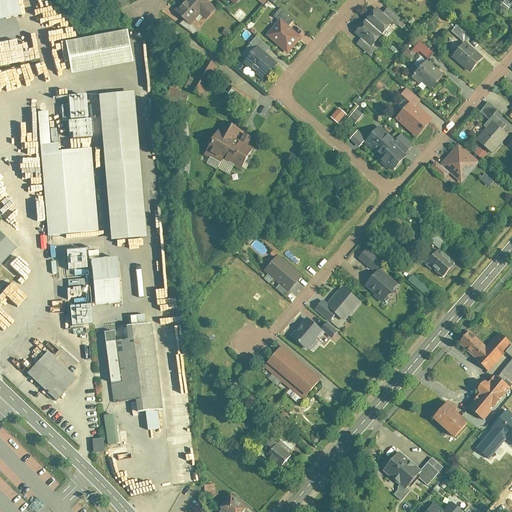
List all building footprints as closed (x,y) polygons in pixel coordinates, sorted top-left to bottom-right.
[(0,0),(0,19),(17,15),(13,0),(0,0)] [(190,27),(197,17),(204,23),(214,10),(201,0),(185,0),(174,15),(190,27)] [(511,0),(503,0),(501,4),(511,12),(511,0)] [(370,8),(350,35),(369,49),(389,22),(370,8)] [(291,22),(277,11),(272,17),(286,28),(291,22)] [(278,22),(265,37),(285,54),(298,39),(278,22)] [(449,31),(462,43),(467,37),(454,25),(449,31)] [(124,33),(60,44),(65,75),(130,64),(124,33)] [(37,39),(22,40),(24,58),(38,57),(37,39)] [(253,40),(238,57),(244,62),(243,64),(263,80),(275,66),(261,55),(266,50),(253,40)] [(434,59),(418,44),(412,50),(429,65),(434,59)] [(462,47),(451,61),(469,76),(480,62),(462,47)] [(182,90),(198,99),(216,68),(201,59),(182,90)] [(423,63),(411,78),(427,91),(440,76),(423,63)] [(127,89),(90,92),(104,239),(141,236),(127,89)] [(182,112),(185,92),(167,89),(165,102),(169,103),(167,110),(182,112)] [(230,91),(224,100),(246,115),(252,105),(230,91)] [(417,100),(404,91),(400,97),(413,106),(417,100)] [(85,95),(62,97),(64,134),(66,134),(66,140),(87,139),(85,95)] [(407,104),(393,121),(414,139),(428,122),(407,104)] [(485,105),(478,113),(486,120),(494,112),(485,105)] [(336,109),(328,119),(335,125),(343,115),(336,109)] [(95,226),(88,142),(54,144),(54,137),(44,138),(41,110),(34,110),(44,230),(95,226)] [(353,112),(349,118),(356,124),(361,118),(353,112)] [(178,146),(187,146),(187,123),(177,123),(178,146)] [(474,142),(489,154),(505,135),(489,123),(474,142)] [(220,124),(204,157),(207,158),(203,166),(226,177),(229,169),(238,173),(249,150),(230,141),(235,131),(220,124)] [(376,127),(361,143),(376,156),(373,160),(390,173),(402,156),(388,146),(392,141),(376,127)] [(355,148),(363,141),(355,131),(346,139),(355,148)] [(459,180),(477,158),(452,139),(435,161),(459,180)] [(473,153),(482,159),(485,153),(477,147),(473,153)] [(486,187),(491,181),(483,173),(477,179),(486,187)] [(0,261),(18,243),(0,224),(0,261)] [(433,236),(427,242),(435,249),(441,243),(433,236)] [(354,255),(371,268),(374,265),(380,258),(363,243),(354,255)] [(287,291),(302,274),(274,250),(259,267),(287,291)] [(439,251),(428,264),(445,277),(455,265),(439,251)] [(116,302),(112,259),(85,261),(88,304),(116,302)] [(395,281),(374,265),(371,268),(361,282),(383,298),(395,281)] [(414,274),(406,284),(425,299),(433,289),(414,274)] [(361,296),(340,278),(321,301),(317,297),(311,304),(327,318),(331,313),(340,321),(361,296)] [(86,325),(85,306),(64,307),(65,326),(86,325)] [(304,313),(287,334),(301,346),(315,329),(325,337),(332,328),(321,318),(316,323),(304,313)] [(142,406),(145,432),(158,431),(155,404),(159,403),(151,325),(123,328),(124,336),(102,339),(109,410),(142,406)] [(464,326),(452,342),(485,368),(507,342),(492,330),(483,341),(464,326)] [(278,346),(263,363),(301,396),(316,379),(278,346)] [(477,424),(511,382),(511,348),(510,346),(459,409),(477,424)] [(75,364),(61,350),(51,360),(66,374),(75,364)] [(45,354),(24,376),(51,402),(72,380),(66,374),(51,360),(45,354)] [(464,422),(440,399),(424,415),(448,439),(464,422)] [(511,412),(503,406),(472,446),(486,457),(500,439),(511,448),(511,412)] [(103,447),(114,446),(112,417),(101,418),(103,447)] [(291,458),(265,432),(255,442),(260,447),(253,454),(274,475),(291,458)] [(89,439),(90,453),(101,452),(100,438),(89,439)] [(423,485),(440,465),(426,453),(413,469),(388,448),(373,466),(399,489),(411,475),(423,485)] [(192,459),(191,450),(183,450),(183,455),(179,455),(179,459),(192,459)] [(167,511),(177,492),(169,488),(157,511),(167,511)] [(238,511),(244,505),(223,489),(209,507),(215,511),(238,511)] [(469,511),(473,508),(464,500),(459,506),(448,497),(440,507),(429,497),(415,511),(469,511)]
